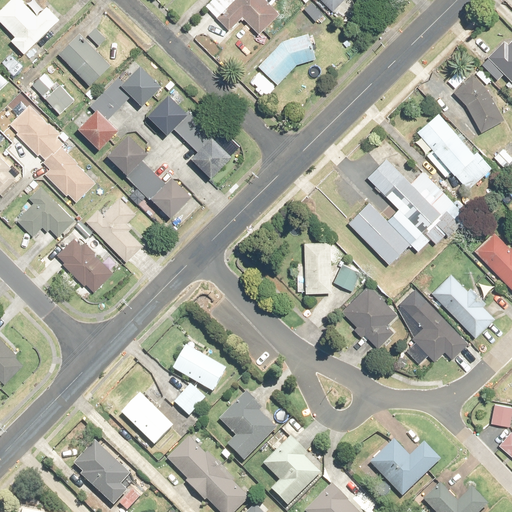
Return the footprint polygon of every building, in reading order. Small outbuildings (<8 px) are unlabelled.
[(15,43),(27,55),(61,21),(48,9),(39,18),(20,0),(16,0),(0,16),(0,17),(20,37),(15,43)] [(265,0),(238,0),(219,18),(231,31),(245,18),(261,35),(280,16),(265,0)] [(320,0),(331,12),(343,0),(320,0)] [(314,2),(306,10),(318,23),(326,16),(314,2)] [(81,35),(62,54),(93,84),(112,65),(81,35)] [(310,36),(283,44),(260,66),(278,86),(301,64),(316,60),(310,36)] [(511,44),(509,41),(483,65),(499,82),(507,74),(511,80),(511,44)] [(27,67),(12,54),(1,67),(17,80),(27,67)] [(92,108),(99,115),(84,130),(105,151),(125,132),(113,120),(136,96),(148,108),(169,87),(146,64),(128,83),(122,78),(92,108)] [(476,76),(456,93),(472,111),(484,133),(507,120),(491,90),(476,76)] [(77,102),(64,86),(47,100),(61,116),(77,102)] [(169,94),(149,116),(173,137),(178,131),(201,152),(195,159),(218,179),(238,157),(169,94)] [(33,106),(13,125),(22,134),(20,136),(39,157),(42,155),(47,160),(45,162),(53,170),(48,174),(69,197),(71,195),(79,204),(100,184),(65,147),(68,145),(62,138),(65,136),(53,123),(51,124),(33,106)] [(423,137),(418,143),(450,178),(454,174),(470,192),(493,170),(442,113),(419,133),(423,137)] [(146,161),(154,154),(133,133),(111,156),(153,197),(167,182),(146,161)] [(0,198),(20,180),(0,157),(0,198)] [(403,210),(391,222),(371,202),(350,224),(395,268),(415,248),(421,254),(433,241),(426,234),(456,203),(425,172),(414,184),(389,158),(370,178),(403,210)] [(199,198),(178,178),(157,201),(177,220),(199,198)] [(78,221),(44,187),(31,199),(37,205),(21,222),(36,237),(45,229),(50,234),(53,230),(61,238),(78,221)] [(139,217),(121,198),(105,214),(100,208),(87,221),(128,262),(142,248),(134,241),(137,238),(127,228),(139,217)] [(84,246),(71,233),(59,245),(65,251),(58,258),(92,293),(114,272),(87,243),(84,246)] [(511,250),(494,233),(475,252),(511,288),(511,250)] [(299,292),(309,292),(309,295),(335,294),(334,242),(307,243),(308,268),(299,269),(299,292)] [(344,268),(337,284),(354,292),(361,276),(344,268)] [(476,288),(470,294),(451,275),(434,293),(479,338),(496,320),(485,308),(490,303),(476,288)] [(371,285),(343,312),(359,329),(356,332),(363,339),(366,337),(379,349),(397,332),(391,326),(401,316),(371,285)] [(417,289),(400,306),(422,329),(404,346),(422,364),(431,356),(438,363),(448,354),(455,361),(472,344),(417,289)] [(25,364),(0,340),(0,376),(7,383),(25,364)] [(231,369),(190,345),(175,371),(216,394),(231,369)] [(211,399),(195,384),(176,404),(192,418),(211,399)] [(266,409),(249,392),(222,420),(239,437),(230,445),(246,462),(279,430),(262,413),(266,409)] [(143,394),(124,412),(158,447),(176,429),(143,394)] [(510,410),(491,406),(487,425),(507,429),(510,410)] [(293,417),(283,427),(292,436),(302,425),(293,417)] [(511,434),(508,431),(495,446),(511,461),(511,434)] [(311,453),(294,437),(267,464),(283,480),(274,490),(291,507),(324,473),(307,456),(311,453)] [(191,438),(170,459),(190,480),(188,482),(207,503),(211,499),(223,511),(239,511),(252,500),(233,481),(235,479),(209,451),(206,454),(191,438)] [(395,439),(370,462),(404,498),(443,460),(426,442),(411,456),(395,439)] [(126,486),(128,484),(136,475),(96,441),(77,463),(86,470),(82,475),(118,506),(121,503),(131,511),(144,497),(133,488),(131,490),(126,486)] [(364,511),(335,483),(308,511),(364,511)] [(482,511),(490,504),(475,489),(462,502),(444,485),(427,502),(437,511),(482,511)] [(265,511),(256,503),(246,511),(265,511)]
